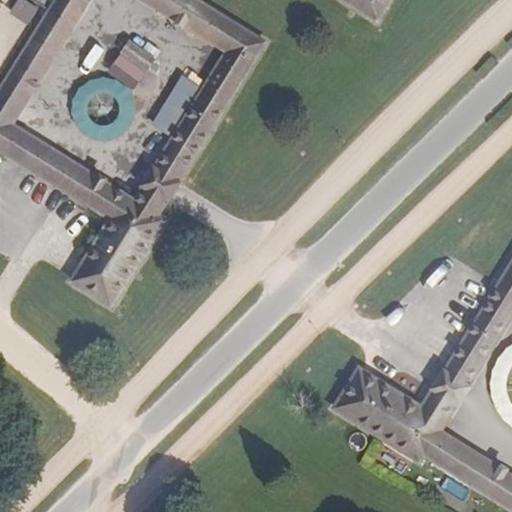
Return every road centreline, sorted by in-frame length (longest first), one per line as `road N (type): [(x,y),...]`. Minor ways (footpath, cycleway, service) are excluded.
road 1 (unknown): [(511,10),(16,511)]
road 2 (unknown): [(126,511),(511,128)]
road 3 (track): [(100,430),(0,329)]
